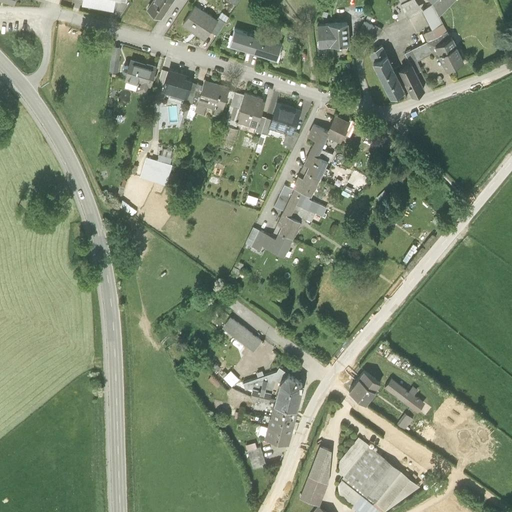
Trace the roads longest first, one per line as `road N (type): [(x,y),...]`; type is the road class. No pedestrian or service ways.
road 1 (secondary): [(24,88),(55,132),(99,233),(114,341),(120,511)]
road 2 (tertiary): [(511,160),(330,378),(269,511)]
road 3 (residential): [(48,13),(322,97)]
road 4 (track): [(330,378),(507,511)]
road 5 (residential): [(322,97),(395,110),(511,63)]
road 6 (residential): [(322,97),(263,222)]
